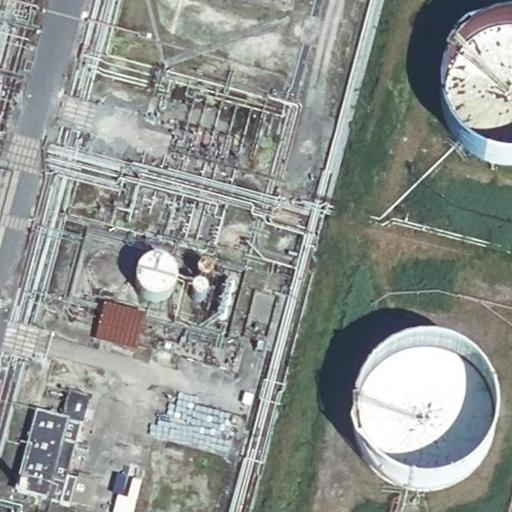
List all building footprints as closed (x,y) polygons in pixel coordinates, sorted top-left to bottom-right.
[(511,22),(504,22),(496,23),(487,26),(479,29),(470,33),(463,39),(456,45),(451,52),(446,59),(442,68),(439,76),(437,85),(437,94),(437,103),(439,112),(442,121),(445,129),(450,136),(456,143),(463,150),(470,155),(478,159),(486,163),(495,165),(504,166),(511,166),(511,22)] [(124,266),(123,261),(121,257),(118,253),(114,250),(110,248),(105,248),(100,248),(96,250),(92,253),(89,256),(87,261),(86,266),(86,271),(87,275),(90,279),(94,283),(98,285),(102,286),(107,286),(112,285),(116,283),(120,280),(122,275),(124,270),(124,266)] [(174,279),(173,274),(171,269),(167,265),(163,262),(159,261),(154,260),(149,261),(145,262),(141,265),(137,269),(135,274),(134,279),(135,284),(136,288),(139,292),(142,296),(147,298),(151,299),(156,299),(161,298),(166,296),(169,293),(172,288),(173,283),(174,279)] [(213,278),(212,275),(211,273),(209,271),(206,270),(203,270),(200,271),(198,273),(197,276),(197,279),(198,282),(199,284),(202,286),(205,286),(208,285),(210,284),(212,281),(213,278)] [(207,296),(207,293),(205,291),(203,289),(200,288),(197,288),(195,289),(193,291),(192,294),(191,297),(192,300),(194,302),(197,303),(200,304),(202,303),(205,301),(207,299),(207,296)] [(228,301),(228,299),(227,296),(224,296),(221,297),(220,300),(221,303),(223,304),(226,304),(228,301)] [(224,315),(225,313),(224,310),(222,309),(219,309),(217,310),(217,313),(217,315),(220,317),(222,317),(224,315)] [(491,425),(491,416),(491,407),(489,398),(487,389),(483,381),(478,373),(472,366),(466,360),(458,355),(450,350),(442,347),(433,345),(424,343),(415,343),(406,345),(397,347),(389,350),(381,354),(374,360),(367,366),(361,373),(356,380),(353,389),(350,397),(348,406),(347,415),(348,424),(350,433),(352,441),(356,450),(361,457),(367,464),(373,471),(381,476),(388,480),(397,484),(406,486),(415,487),(424,487),(432,486),(441,484),(450,480),(458,476),(465,471),(472,465),(477,458),(482,450),(486,442),(489,433),(491,425)] [(60,416),(34,409),(12,490),(86,510),(94,482),(73,476),(71,485),(64,483),(72,450),(58,446),(60,438),(77,443),(89,398),(66,392),(60,416)] [(131,511),(135,499),(117,495),(112,511),(131,511)]
